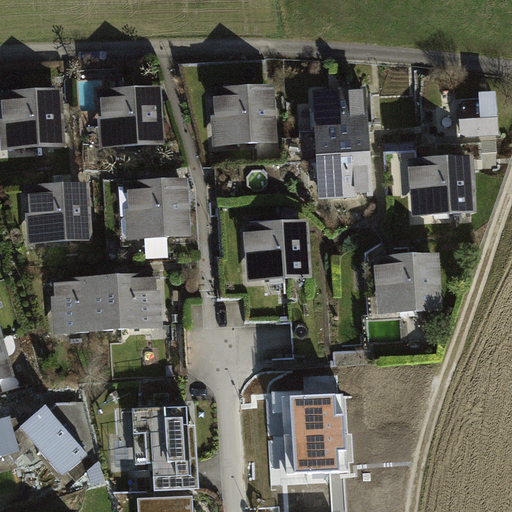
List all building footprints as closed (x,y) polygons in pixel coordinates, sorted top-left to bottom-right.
[(274,85),(213,89),(214,120),(224,119),(226,144),(277,141),(274,85)] [(161,86),(100,90),(102,121),(111,120),(112,146),(165,143),(161,86)] [(59,87),(0,91),(0,96),(2,122),(11,121),(13,149),(63,145),(59,87)] [(334,89),(334,96),(314,97),(317,152),(368,149),(365,87),(334,89)] [(479,101),(460,102),(462,137),(498,135),(495,91),(479,92),(479,101)] [(416,142),(384,144),(387,194),(418,193),(419,214),(475,211),(472,154),(417,158),(416,142)] [(368,149),(317,152),(319,189),(342,188),(342,196),(371,194),(368,149)] [(185,178),(122,182),(124,213),(133,212),(134,238),(189,235),(185,178)] [(87,181),(24,185),(26,218),(35,217),(37,241),(90,238),(87,181)] [(306,220),(244,225),(246,257),(255,256),(257,279),(310,276),(306,220)] [(438,253),(376,257),(378,290),(386,289),(387,313),(442,310),(438,253)] [(160,274),(114,276),(117,328),(155,326),(154,304),(161,304),(160,274)] [(114,276),(52,280),(55,311),(61,310),(63,332),(117,328),(114,276)] [(0,377),(12,374),(2,338),(0,338),(0,377)] [(187,474),(180,392),(135,396),(137,417),(152,416),(157,477),(187,474)] [(9,415),(0,417),(0,454),(8,452),(15,460),(32,444),(62,477),(87,455),(43,404),(23,421),(19,417),(11,419),(9,415)] [(99,462),(87,471),(91,484),(105,481),(99,462)] [(151,511),(161,511),(193,511),(192,484),(143,488),(144,511),(151,511)]
